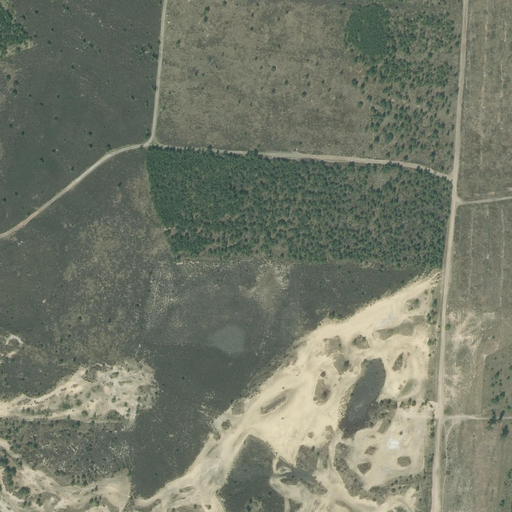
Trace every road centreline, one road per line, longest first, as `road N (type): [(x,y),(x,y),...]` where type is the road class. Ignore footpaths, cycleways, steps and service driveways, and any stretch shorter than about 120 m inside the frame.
road 1 (track): [(149,145),(410,165),(454,178)]
road 2 (track): [(451,204),(439,419)]
road 3 (track): [(464,0),(454,178)]
road 4 (track): [(0,236),(114,152),(149,145)]
road 5 (track): [(165,0),(149,145)]
